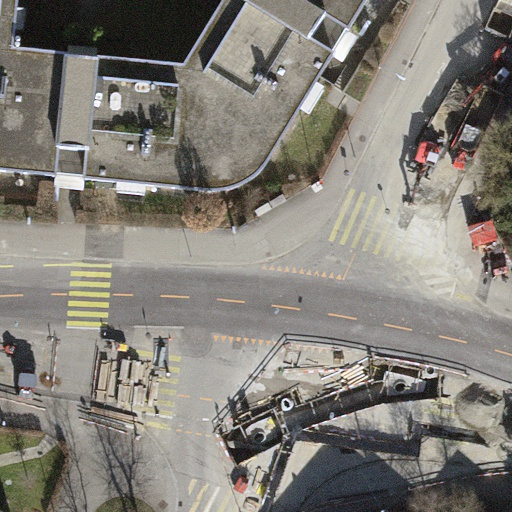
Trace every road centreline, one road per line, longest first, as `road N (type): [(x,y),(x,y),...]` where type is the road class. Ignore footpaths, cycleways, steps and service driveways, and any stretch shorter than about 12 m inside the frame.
road 1 (residential): [(487,0),(300,349)]
road 2 (tertiary): [(0,319),(300,349)]
road 3 (tertiary): [(300,349),(511,395)]
road 4 (residential): [(300,349),(230,511)]
